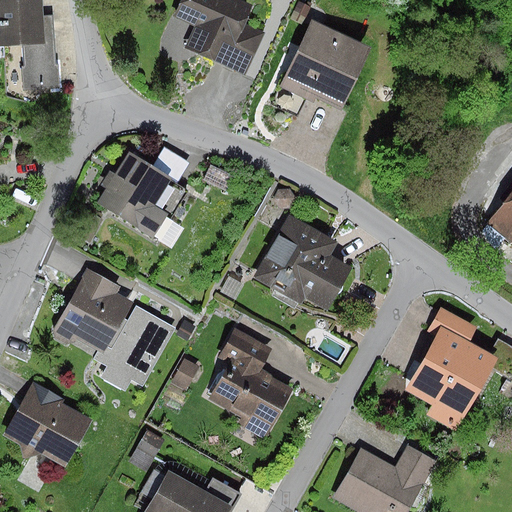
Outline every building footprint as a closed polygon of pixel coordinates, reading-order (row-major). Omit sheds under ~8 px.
[(0,0),(0,44),(31,43),(32,86),(61,85),(59,16),(47,17),(45,0),(0,0)] [(254,6),(239,0),(181,0),(174,17),(194,26),(184,49),(246,77),(265,34),(245,25),(254,6)] [(311,8),(299,2),(290,19),(303,25),(311,8)] [(342,111),(371,49),(312,22),(282,88),(315,103),(317,99),(342,111)] [(162,179),(116,154),(88,205),(146,238),(157,219),(143,212),(162,179)] [(511,192),(486,227),(511,246),(511,192)] [(339,243),(290,216),(254,279),(302,306),(305,300),(328,312),(353,268),(331,256),(339,243)] [(122,287),(87,268),(49,337),(66,346),(79,341),(97,351),(93,360),(105,366),(98,379),(126,394),(133,381),(144,387),(176,328),(137,307),(128,322),(125,320),(134,303),(118,294),(122,287)] [(477,328),(440,307),(426,332),(435,337),(405,391),(433,406),(427,416),(456,432),(497,359),(469,343),(477,328)] [(275,351),(234,328),(217,359),(228,365),(209,399),(242,418),(239,423),(266,438),(293,390),(263,373),(275,351)] [(199,367),(184,359),(171,383),(186,391),(199,367)] [(83,422),(24,388),(0,429),(0,436),(56,469),(83,422)] [(164,441),(147,431),(129,462),(147,472),(164,441)] [(396,467),(360,447),(331,499),(354,511),(409,511),(438,462),(408,445),(396,467)] [(206,492),(169,471),(145,511),(231,511),(241,495),(213,479),(206,492)]
